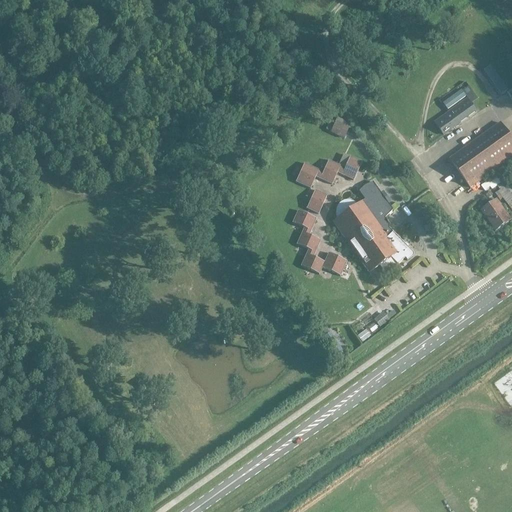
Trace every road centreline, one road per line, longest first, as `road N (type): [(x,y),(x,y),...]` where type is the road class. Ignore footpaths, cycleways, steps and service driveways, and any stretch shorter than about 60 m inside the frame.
road 1 (track): [(0,111),(48,183),(81,196),(179,183),(224,162),(342,74)]
road 2 (primary): [(194,511),(511,286)]
road 3 (track): [(491,301),(469,272),(459,219),(415,151),(332,63),(328,23),(359,0)]
